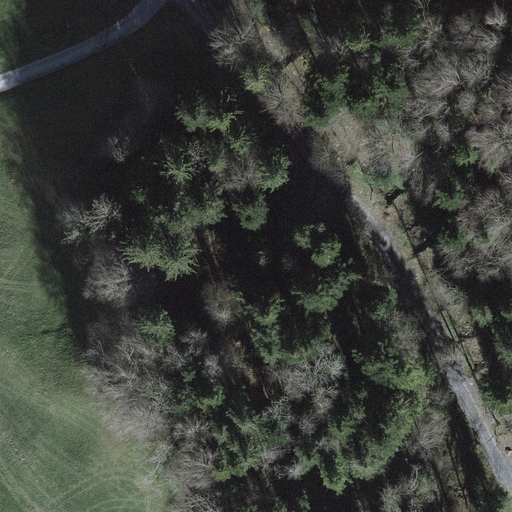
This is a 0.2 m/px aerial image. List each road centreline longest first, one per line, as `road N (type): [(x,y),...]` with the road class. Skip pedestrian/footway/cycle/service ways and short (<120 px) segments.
road 1 (track): [(511,479),(416,314),(298,141),(235,56),(180,0)]
road 2 (unclassified): [(0,87),(127,28),(155,0)]
